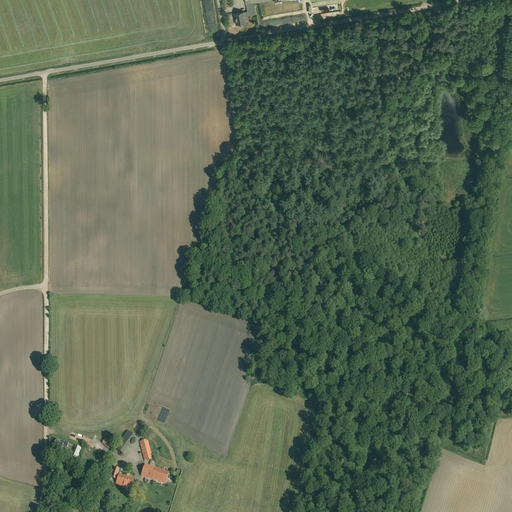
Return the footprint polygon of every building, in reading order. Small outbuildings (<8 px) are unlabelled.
[(247,11),(234,13),(236,24),(246,23),(245,16),(256,14),(254,3),(246,4),(247,11)] [(136,437),(127,431),(125,434),(133,440),(136,437)] [(108,448),(109,447),(112,444),(105,439),(102,443),(108,448)] [(153,459),(148,439),(140,442),(144,461),(153,459)] [(54,447),(61,450),(62,447),(66,449),(68,443),(64,442),(64,443),(57,440),(56,442),(55,441),(55,442),(54,444),(55,444),(54,447)] [(82,449),(75,446),(70,457),(78,460),(82,449)] [(165,484),(169,472),(145,464),(141,476),(165,484)] [(120,485),(126,487),(126,488),(130,489),(130,488),(134,479),(124,475),(123,476),(118,475),(119,469),(114,467),(110,478),(116,480),(116,479),(118,479),(116,483),(121,484),(120,485)]
